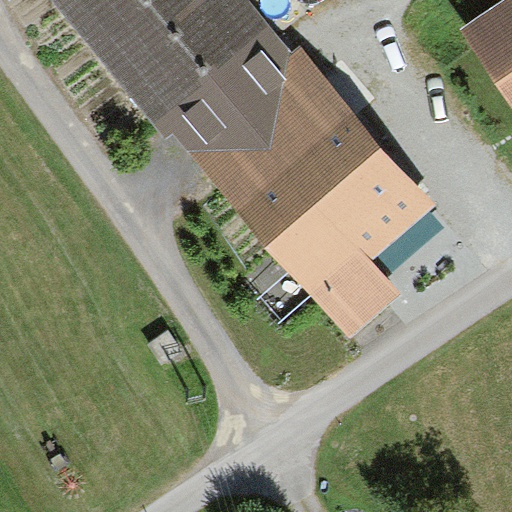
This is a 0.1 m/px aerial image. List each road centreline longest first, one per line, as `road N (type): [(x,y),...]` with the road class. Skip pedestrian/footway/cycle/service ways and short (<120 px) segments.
road 1 (track): [(0,21),(279,439)]
road 2 (unclassified): [(170,511),(511,271)]
